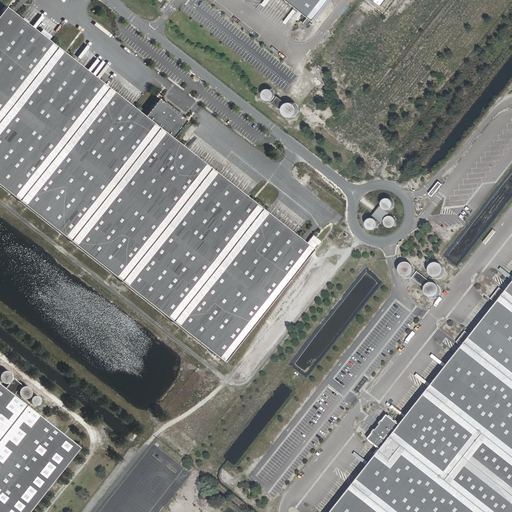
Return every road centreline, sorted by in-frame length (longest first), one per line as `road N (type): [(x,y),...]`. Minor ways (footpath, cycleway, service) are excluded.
road 1 (track): [(0,199),(234,382),(251,377),(363,234)]
road 2 (track): [(147,443),(215,392),(325,258),(350,250)]
road 3 (unclassified): [(110,0),(332,174)]
road 4 (track): [(43,511),(94,448),(96,433),(0,353)]
road 5 (unclassified): [(353,203),(354,223),(368,238),(402,231),(409,217),(403,194),(382,183),(366,187)]
